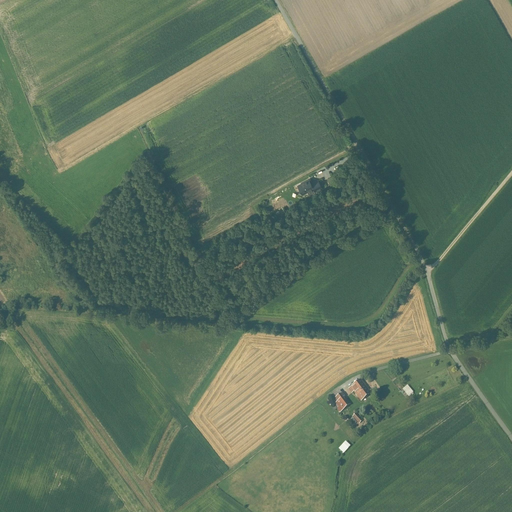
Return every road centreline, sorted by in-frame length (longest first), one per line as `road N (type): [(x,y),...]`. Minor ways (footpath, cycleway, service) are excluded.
road 1 (unclassified): [(450,350),(424,264),(274,0)]
road 2 (unclassified): [(450,350),(360,374),(324,395)]
road 3 (track): [(426,271),(511,170)]
